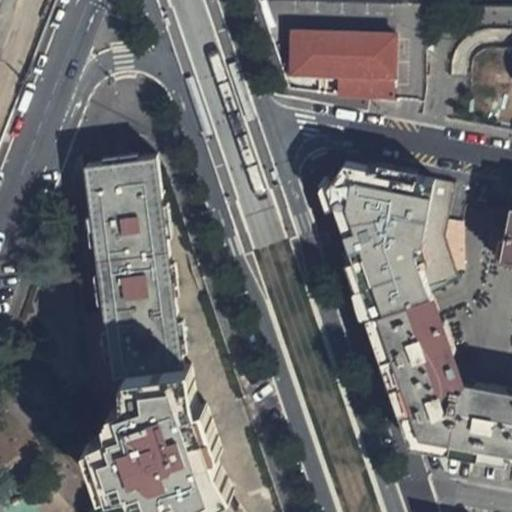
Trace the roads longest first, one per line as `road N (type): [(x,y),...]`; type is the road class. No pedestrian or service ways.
road 1 (secondary): [(172,78),(228,245),(263,316),(326,511)]
road 2 (secondary): [(395,511),(270,124)]
road 3 (residential): [(270,124),(307,119),(511,160)]
road 4 (tertiary): [(36,137),(87,75),(120,61),(148,62),(172,78)]
road 5 (tertiary): [(89,0),(36,137)]
road 6 (secondary): [(270,124),(227,0)]
